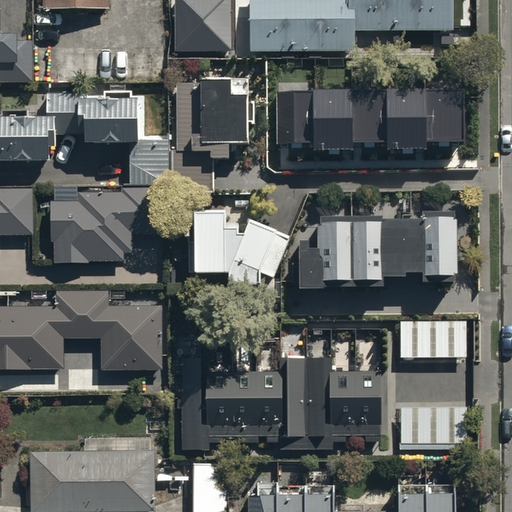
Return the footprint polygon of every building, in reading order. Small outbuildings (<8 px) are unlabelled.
[(0,0),(0,82),(32,82),(31,40),(17,40),(17,33),(0,33),(0,4),(0,3),(0,0)] [(43,0),(43,9),(110,9),(109,0),(43,0)] [(215,0),(173,0),(174,7),(171,7),(171,24),(185,24),(185,7),(215,7),(215,0)] [(249,0),(250,52),(354,52),(354,30),(453,30),(452,0),(249,0)] [(176,83),(176,148),(171,148),(171,192),(214,192),(214,157),(229,157),(229,143),(247,143),(247,124),(254,123),(254,101),(246,101),(246,93),(232,93),(232,78),(201,78),(201,83),(176,83)] [(426,89),(427,142),(456,141),(461,141),(460,88),(426,89)] [(352,90),(353,143),(357,143),(387,142),(386,89),(352,90)] [(426,89),(386,89),(387,142),(387,149),(419,149),(427,149),(427,142),(426,89)] [(56,148),(56,135),(84,135),(84,143),(129,142),(129,184),(170,184),(169,139),(137,139),(137,98),(95,98),(95,90),(46,91),(46,115),(29,116),(29,108),(2,108),(2,116),(0,115),(0,161),(49,161),(49,148),(56,148)] [(279,91),(280,144),(285,144),(313,144),(312,90),(279,91)] [(352,90),(312,90),(313,144),(313,150),(346,150),(353,150),(353,143),(352,90)] [(50,241),(55,241),(55,263),(89,263),(89,260),(124,260),(124,253),(133,253),(133,234),(156,234),(156,188),(122,188),(122,191),(77,191),(77,188),(55,188),(55,200),(51,200),(50,241)] [(0,233),(32,234),(33,189),(0,189),(0,233)] [(188,273),(227,272),(228,285),(263,284),(263,272),(274,278),(291,235),(250,219),(250,204),(192,205),(192,222),(181,222),(181,236),(188,236),(188,273)] [(422,217),(405,217),(405,267),(423,267),(423,281),(454,281),(454,209),(422,209),(422,217)] [(298,240),(298,285),(347,285),(347,213),(317,214),(317,240),(298,240)] [(405,267),(405,217),(379,217),(379,213),(347,213),(347,285),(382,285),(382,276),(405,276),(405,267)] [(0,366),(63,366),(63,338),(97,337),(98,369),(160,369),(159,302),(107,303),(106,288),(53,289),(53,303),(0,303),(0,366)] [(466,320),(399,321),(400,359),(467,359),(466,320)] [(180,410),(181,450),(209,449),(209,443),(224,443),(223,436),(241,436),(241,443),(258,443),(258,437),(266,437),(266,443),(280,443),(280,449),(333,449),(333,442),(346,442),(346,435),(365,435),(365,441),(380,441),(380,436),(381,436),(381,371),(332,371),(332,357),(304,358),(304,350),(288,350),(288,358),(278,358),(278,371),(209,372),(209,360),(182,360),(182,399),(177,399),(177,410),(180,410)] [(468,407),(400,407),(400,442),(398,442),(398,449),(471,449),(471,443),(468,443),(468,407)] [(154,450),(29,451),(30,511),(154,511),(154,450)] [(230,511),(230,462),(193,462),(193,511),(230,511)] [(245,511),(454,511),(454,484),(395,485),(395,504),(341,505),(341,510),(335,510),(335,486),(306,486),(306,484),(278,484),(278,482),(257,482),(257,494),(246,494),(245,511)]
